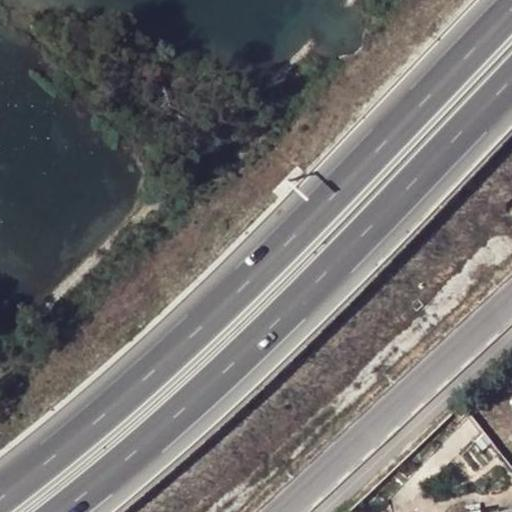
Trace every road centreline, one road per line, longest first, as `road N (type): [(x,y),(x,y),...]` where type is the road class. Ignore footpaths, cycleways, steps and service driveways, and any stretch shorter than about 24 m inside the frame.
road 1 (trunk): [(511,12),(129,388),(0,497)]
road 2 (trunk): [(61,511),(318,287),(511,83)]
road 3 (tertiary): [(511,299),(282,511)]
